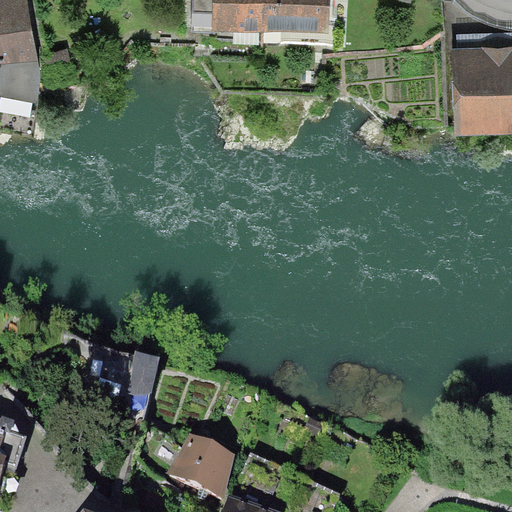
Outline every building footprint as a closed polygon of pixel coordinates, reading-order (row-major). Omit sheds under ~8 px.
[(0,0),(0,82),(37,87),(40,61),(27,0),(0,0)] [(194,0),(194,11),(213,12),(212,0),(194,0)] [(263,0),(212,0),(213,12),(212,30),(262,31),(263,0)] [(330,0),(263,0),(262,31),(330,33),(330,0)] [(511,32),(458,33),(458,48),(511,46),(511,32)] [(511,132),(511,46),(458,48),(453,48),(456,134),(511,132)] [(128,395),(152,400),(158,370),(134,365),(128,395)] [(0,429),(0,486),(4,468),(15,471),(24,439),(10,434),(11,431),(0,429)] [(162,479),(224,502),(234,463),(190,442),(162,479)] [(337,511),(343,499),(253,458),(236,496),(271,511),(337,511)]
